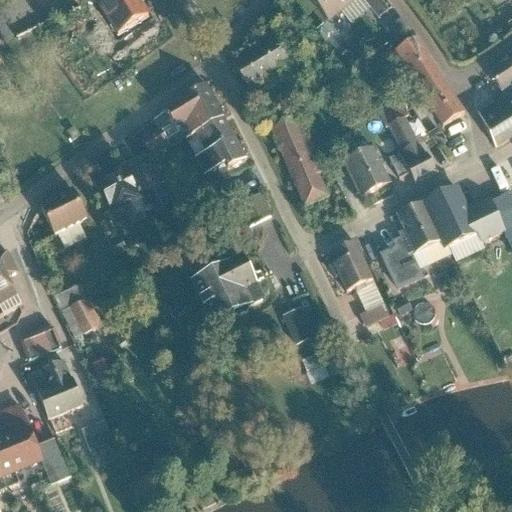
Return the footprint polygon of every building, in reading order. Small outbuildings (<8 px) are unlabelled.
[(95,0),(93,2),(121,36),(149,12),(139,0),(95,0)] [(310,0),(333,28),(367,1),(366,0),(310,0)] [(0,47),(9,43),(0,25),(0,63),(0,62),(0,47)] [(277,32),(257,44),(260,49),(275,76),(295,64),(277,32)] [(393,59),(437,131),(460,117),(415,46),(393,59)] [(65,49),(49,57),(60,78),(82,66),(74,51),(68,54),(65,49)] [(260,49),(231,66),(247,92),(275,76),(260,49)] [(491,76),(505,97),(511,92),(511,56),(508,59),(511,63),(491,76)] [(224,118),(206,88),(165,112),(184,142),(196,135),(224,118)] [(504,102),(480,117),(501,150),(511,143),(511,102),(507,106),(504,102)] [(223,175),(249,159),(224,118),(196,135),(207,154),(190,164),(200,181),(220,169),(223,175)] [(303,125),(276,137),(291,170),(318,158),(303,125)] [(421,193),(444,181),(433,160),(430,162),(411,125),(393,134),(405,157),(402,158),(421,193)] [(161,140),(147,148),(152,159),(166,151),(161,140)] [(325,155),(318,158),(291,170),(310,214),(336,202),(325,178),(333,174),(325,155)] [(368,206),(398,191),(380,155),(349,170),(368,206)] [(142,194),(124,164),(93,183),(111,213),(142,194)] [(463,193),(430,207),(453,257),(457,264),(511,238),(511,236),(498,207),(475,217),(463,193)] [(263,195),(238,207),(250,230),(274,218),(263,195)] [(51,212),(64,241),(97,226),(84,197),(51,212)] [(430,207),(403,220),(426,270),(453,257),(430,207)] [(332,261),(351,301),(382,287),(363,246),(332,261)] [(258,296),(269,291),(254,261),(199,288),(222,334),(266,313),(258,296)] [(0,264),(0,318),(22,307),(0,264)] [(75,339),(101,329),(83,285),(57,296),(75,339)] [(56,330),(34,340),(41,358),(64,349),(56,330)] [(418,363),(432,393),(459,380),(445,351),(418,363)] [(60,395),(45,402),(52,426),(94,411),(83,386),(77,388),(68,368),(48,375),(60,395)] [(104,423),(82,429),(94,469),(116,462),(104,423)] [(35,432),(0,445),(0,488),(49,469),(35,432)]
